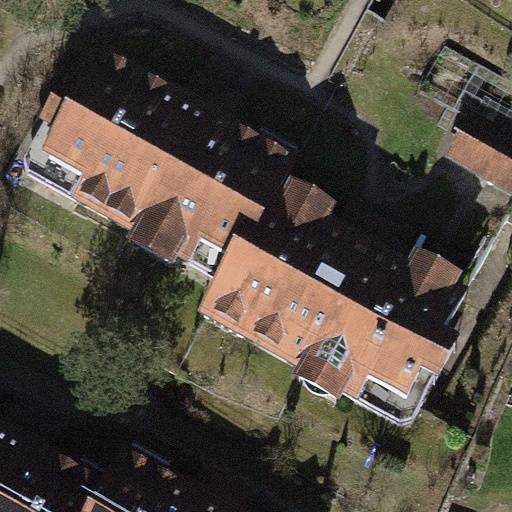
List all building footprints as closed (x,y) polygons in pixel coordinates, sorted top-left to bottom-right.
[(49,192),(239,294),(288,202),(308,164),(119,63),(49,192)] [(511,205),(511,149),(472,127),(448,169),(511,205)] [(218,331),(398,427),(468,298),(288,202),(239,294),(218,331)] [(0,438),(0,511),(104,511),(112,500),(0,438)] [(112,500),(104,511),(222,511),(132,463),(112,500)]
